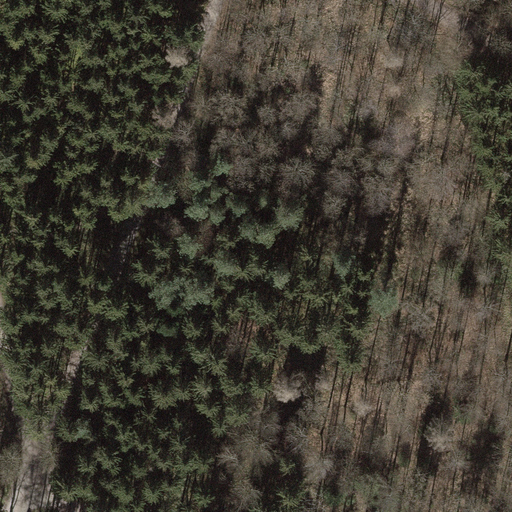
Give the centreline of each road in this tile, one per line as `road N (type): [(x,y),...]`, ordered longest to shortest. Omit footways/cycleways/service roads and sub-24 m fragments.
road 1 (track): [(153,121),(45,453)]
road 2 (track): [(0,274),(45,453)]
road 3 (track): [(206,0),(153,121)]
